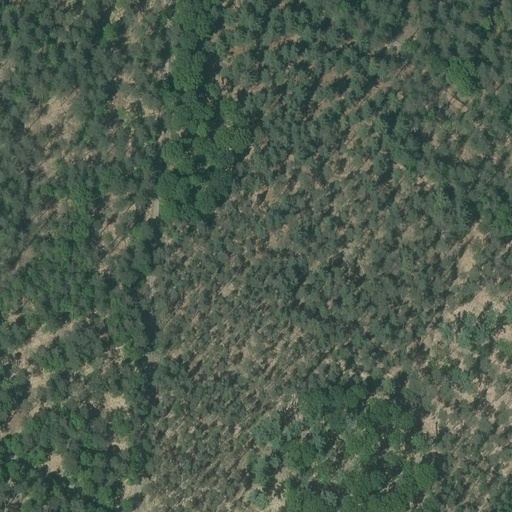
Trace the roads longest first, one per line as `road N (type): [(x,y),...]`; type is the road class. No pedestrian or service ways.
road 1 (track): [(139,511),(169,0)]
road 2 (track): [(0,451),(110,511)]
